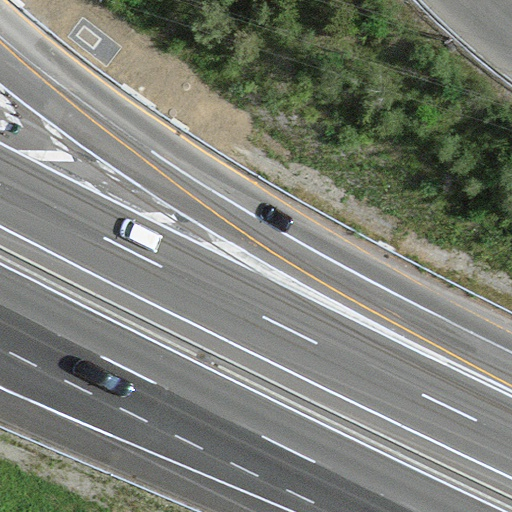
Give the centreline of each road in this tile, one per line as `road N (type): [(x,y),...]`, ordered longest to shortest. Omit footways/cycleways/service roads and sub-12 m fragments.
road 1 (motorway): [(511,356),(233,189),(0,25)]
road 2 (motorway): [(511,429),(0,174)]
road 3 (motorway): [(0,314),(399,511)]
